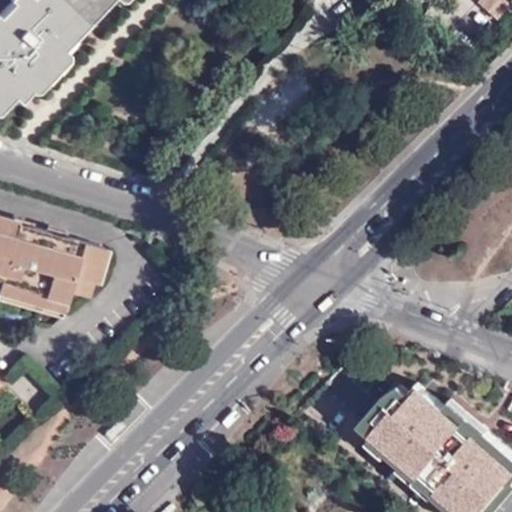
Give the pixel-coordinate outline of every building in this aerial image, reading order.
[(12,0),(0,12),(0,11),(0,92),(8,84),(16,91),(21,95),(30,85),(43,72),(40,68),(62,43),(58,37),(91,0),(12,0)] [(62,43),(103,0),(91,0),(58,37),(62,43)] [(43,72),(30,85),(33,87),(38,87),(69,54),(69,49),(62,43),(40,68),(43,72)] [(0,107),(16,91),(8,84),(0,92),(0,107)] [(0,275),(2,276),(0,282),(0,288),(65,306),(72,285),(87,289),(92,277),(98,279),(108,245),(0,213),(0,275)] [(65,306),(0,288),(0,296),(63,314),(65,306)] [(416,384),(416,424),(431,424),(431,436),(481,436),(481,385),(416,384)] [(431,424),(416,424),(413,424),(413,442),(430,443),(431,436),(431,424)]
